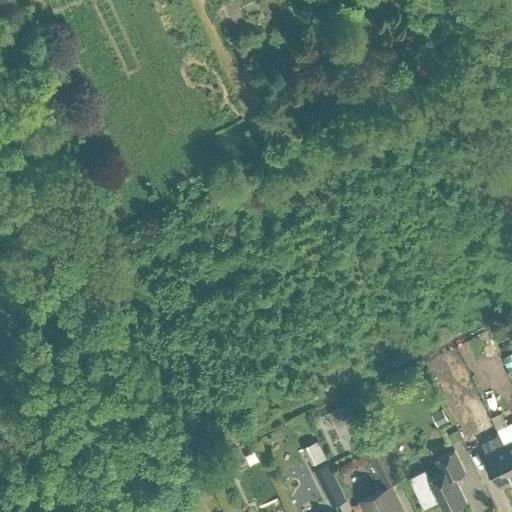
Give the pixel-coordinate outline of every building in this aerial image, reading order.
[(463,339),(482,378),(505,367),(486,328),(463,339)] [(511,368),(511,350),(502,356),(508,370),(511,368)] [(457,428),(448,433),(452,441),(461,436),(457,428)] [(385,482),(400,475),(382,439),(367,447),(385,482)] [(511,478),(511,457),(505,443),(484,453),(499,485),(511,478)] [(445,511),(467,500),(454,475),(465,470),(454,449),(436,458),(443,471),(429,478),(445,511)] [(313,468),(332,505),(348,497),(329,460),(313,468)] [(476,476),(465,481),(473,499),(484,494),(476,476)] [(367,511),(404,511),(391,484),(361,499),(367,511)]
